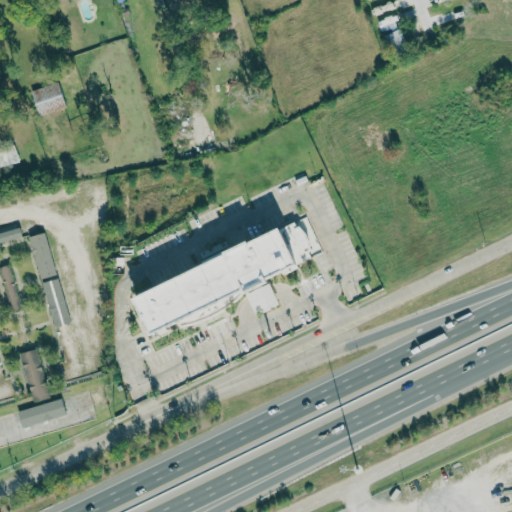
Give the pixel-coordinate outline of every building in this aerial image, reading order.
[(391,0),(375,7),(379,15),(400,6),(397,0),(391,0)] [(391,50),(406,45),(400,29),(385,35),(391,50)] [(39,115),(66,107),(58,81),(31,90),(39,115)] [(0,165),(18,162),(16,144),(0,146),(0,165)] [(0,242),(21,238),(16,221),(0,225),(0,242)] [(133,297),(152,336),(178,323),(182,326),(194,324),(205,320),(215,315),(229,307),(239,300),(245,293),(256,315),(280,303),(270,280),(313,257),(310,253),(312,248),(311,239),(308,234),(302,227),(299,224),(284,231),(281,226),(133,297)] [(47,232),(58,277),(76,272),(64,227),(47,232)] [(40,279),(56,274),(45,232),(29,236),(40,279)] [(92,281),(79,237),(70,239),(83,283),(92,281)] [(0,266),(0,272),(11,311),(21,309),(8,264),(0,266)] [(53,327),(69,324),(60,281),(44,284),(53,327)] [(75,329),(90,372),(99,369),(84,326),(75,329)] [(83,375),(70,331),(60,334),(73,377),(83,375)] [(37,348),(19,353),(32,401),(50,396),(37,348)] [(0,401),(15,397),(10,380),(0,382),(0,401)] [(68,394),(71,410),(105,404),(102,388),(68,394)] [(25,427),(65,416),(61,400),(21,411),(25,427)] [(0,413),(0,433),(16,429),(11,411),(0,413)]
